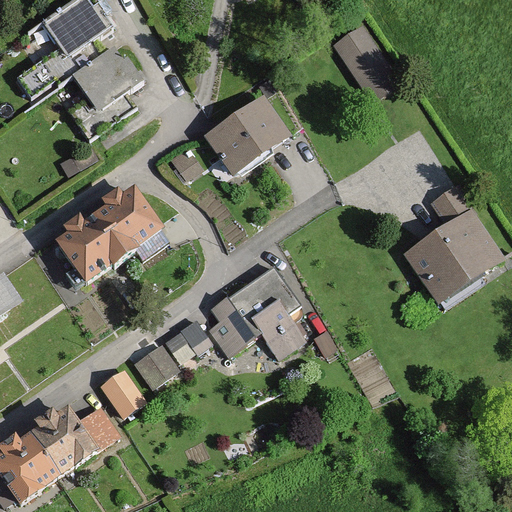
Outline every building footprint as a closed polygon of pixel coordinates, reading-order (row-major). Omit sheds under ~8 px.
[(85,3),(45,32),(68,63),(108,34),(85,3)] [(365,35),(335,56),(374,111),(403,91),(365,35)] [(122,51),(76,85),(102,121),(148,87),(122,51)] [(231,188),(294,148),(267,106),(204,146),(231,188)] [(405,264),(443,316),(511,266),(511,263),(459,191),(432,210),(448,233),(405,264)] [(134,200),(99,221),(127,267),(164,243),(134,200)] [(127,267),(99,221),(57,247),(85,292),(127,267)] [(276,273),(211,314),(238,357),(263,341),(280,366),(310,347),(295,323),(304,317),(276,273)] [(9,287),(0,292),(0,368),(6,365),(0,354),(0,319),(22,306),(9,287)] [(195,326),(166,345),(184,371),(213,352),(195,326)] [(161,349),(137,365),(155,392),(180,376),(161,349)] [(126,379),(102,395),(125,428),(149,412),(126,379)] [(104,464),(81,431),(70,416),(34,440),(66,489),(104,464)] [(125,449),(101,416),(81,431),(104,464),(125,449)] [(31,511),(66,489),(34,440),(0,461),(0,486),(16,511),(31,511)]
